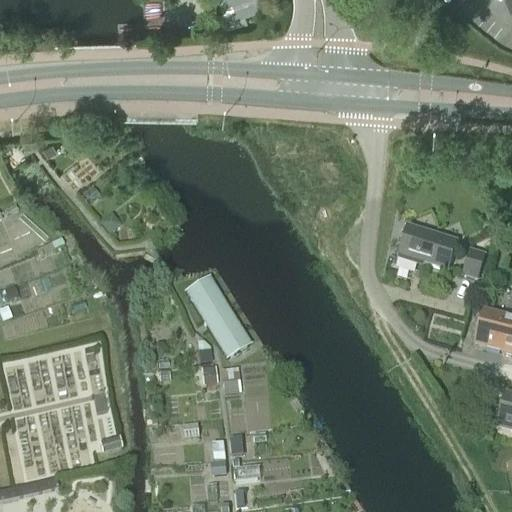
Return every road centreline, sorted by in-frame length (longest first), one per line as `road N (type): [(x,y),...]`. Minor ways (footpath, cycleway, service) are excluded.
road 1 (primary): [(0,93),(162,77),(321,88)]
road 2 (track): [(489,511),(379,320),(383,310)]
